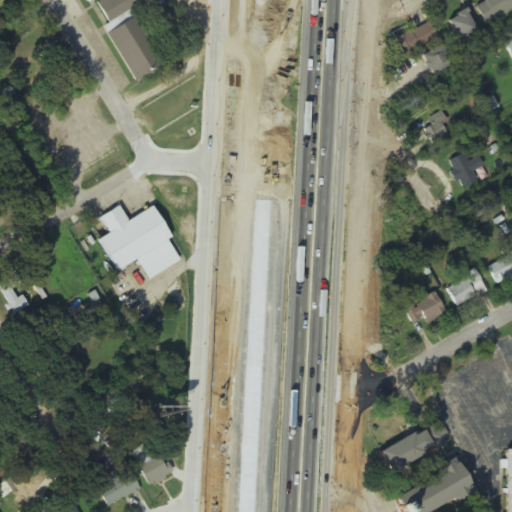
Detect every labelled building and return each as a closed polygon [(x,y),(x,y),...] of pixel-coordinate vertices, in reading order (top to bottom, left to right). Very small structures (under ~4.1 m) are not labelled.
[(98,0),(95,2),(106,24),(152,0),(98,0)] [(511,0),(481,0),(474,3),(484,26),(511,12),(511,0)] [(445,20),(457,40),(474,30),(462,10),(445,20)] [(131,82),(161,68),(137,17),(107,31),(131,82)] [(436,40),(429,23),(394,38),(401,55),(436,40)] [(451,64),(442,45),(420,56),(429,75),(451,64)] [(398,109),(403,116),(441,91),(436,84),(398,109)] [(0,106),(14,98),(7,87),(0,91),(0,106)] [(447,139),(441,127),(446,124),(441,112),(427,119),(431,128),(423,131),(430,146),(447,139)] [(447,162),(459,189),(476,182),(464,154),(447,162)] [(125,222),(117,207),(98,217),(108,235),(97,241),(114,272),(135,261),(145,280),(179,262),(151,208),(125,222)] [(511,262),(490,263),(490,280),(511,280),(511,262)] [(20,285),(13,271),(0,278),(0,291),(12,315),(26,307),(15,287),(20,285)] [(444,289),(455,308),(485,292),(475,272),(444,289)] [(402,308),(409,325),(442,312),(435,295),(402,308)] [(399,339),(385,313),(369,322),(383,348),(399,339)] [(0,437),(8,431),(0,421),(0,437)] [(448,447),(438,423),(377,449),(387,473),(448,447)] [(132,451),(144,487),(171,478),(166,465),(160,467),(156,455),(146,459),(142,448),(132,451)] [(511,511),(511,450),(503,451),(503,511),(511,511)] [(397,511),(430,511),(468,495),(453,462),(396,488),(402,501),(394,505),(397,511)] [(119,485),(113,473),(102,479),(105,484),(94,489),(104,508),(137,491),(131,479),(119,485)]
